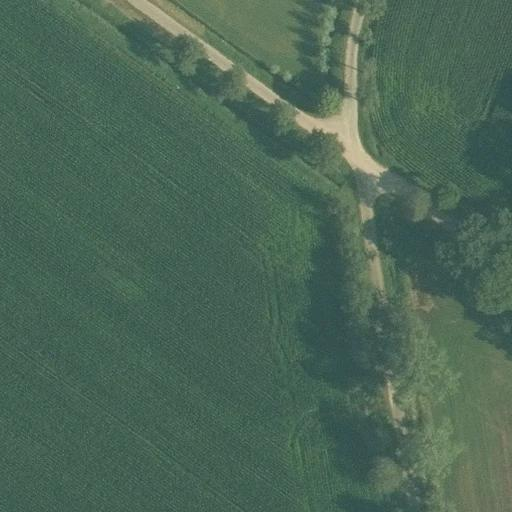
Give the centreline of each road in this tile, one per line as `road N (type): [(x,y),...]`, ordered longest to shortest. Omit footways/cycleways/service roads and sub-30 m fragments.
road 1 (unclassified): [(352,159),(123,0)]
road 2 (track): [(511,270),(352,159)]
road 3 (unclassified): [(352,159),(345,106),(350,34),(362,0)]
